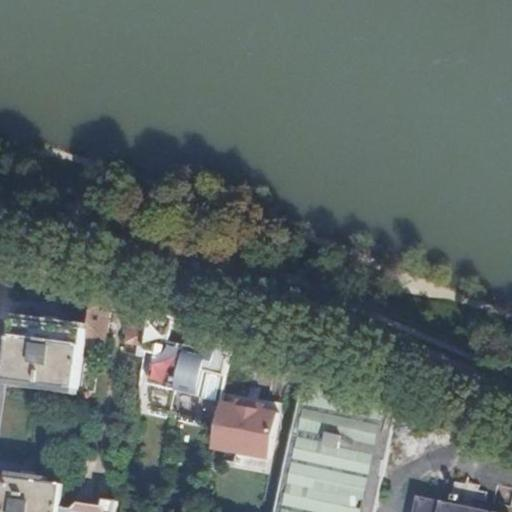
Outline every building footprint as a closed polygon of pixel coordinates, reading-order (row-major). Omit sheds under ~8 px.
[(113,302),(94,296),(89,334),(87,349),(88,349),(106,352),(113,302)] [(154,314),(134,308),(129,346),(140,348),(139,353),(147,355),(148,354),(154,314)] [(178,321),(154,314),(148,354),(159,356),(152,386),(223,404),(234,340),(209,332),(209,335),(177,325),(178,321)] [(87,349),(89,334),(17,324),(9,384),(82,394),(88,349),(87,349)] [(402,443),(412,419),(402,415),(366,399),(308,372),(277,511),(379,511),(389,466),(392,467),(395,452),(392,451),(394,440),(402,443)] [(238,406),(223,404),(215,450),(239,455),(273,461),(281,414),(268,412),(268,406),(260,405),(260,410),(245,408),(246,403),(239,401),(238,406)] [(273,461),(239,455),(236,469),(271,475),(273,461)] [(65,511),(66,510),(68,490),(0,480),(0,511),(65,511)] [(487,511),(478,510),(480,500),(491,502),(493,494),(483,491),(484,487),(473,484),(473,486),(462,484),(457,506),(422,498),(419,510),(414,509),(412,511),(487,511)] [(511,492),(509,492),(505,492),(503,494),(502,499),(504,501),(506,503),(509,503),(511,501),(511,492)] [(76,511),(66,510),(65,511),(116,511),(118,505),(107,503),(106,510),(81,506),(76,511)]
